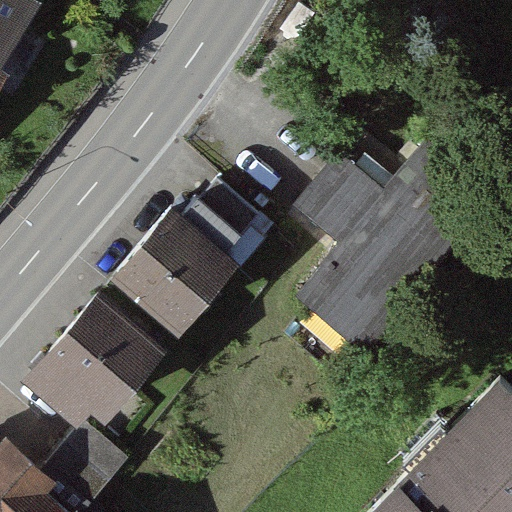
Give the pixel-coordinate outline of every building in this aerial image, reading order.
[(0,0),(0,68),(12,75),(53,1),(51,0),(0,0)] [(0,95),(12,75),(0,68),(0,95)] [(394,189),(344,151),(301,206),(347,242),(305,295),(376,349),(502,188),(435,136),(394,189)] [(254,258),(186,205),(128,278),(196,331),(254,258)] [(179,349),(104,290),(37,375),(95,421),(106,407),(123,420),(179,349)] [(511,511),(511,371),(511,372),(378,511),(511,511)] [(134,457),(86,424),(58,463),(107,496),(134,457)] [(6,445),(0,440),(0,511),(94,511),(62,488),(69,478),(13,436),(6,445)]
